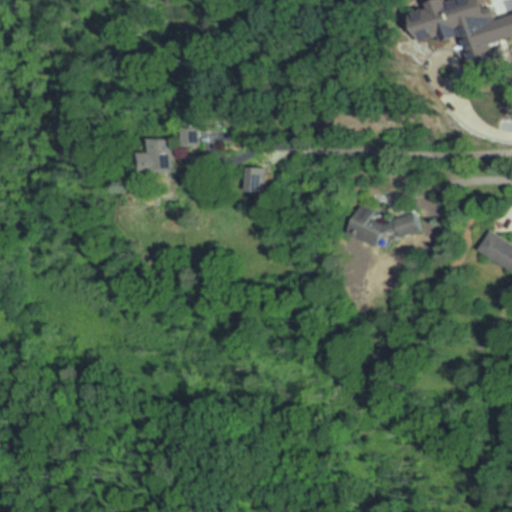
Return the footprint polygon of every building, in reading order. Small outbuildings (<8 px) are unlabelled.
[(185,129),(185,146),(201,146),(201,129),(185,129)] [(157,139),(157,170),(179,170),(179,139),(157,139)] [(251,192),(265,192),(265,168),(251,168),(251,192)] [(350,235),(387,248),(393,232),(412,240),(417,225),(362,204),(350,235)] [(511,241),(494,232),(483,252),(511,268),(511,241)]
